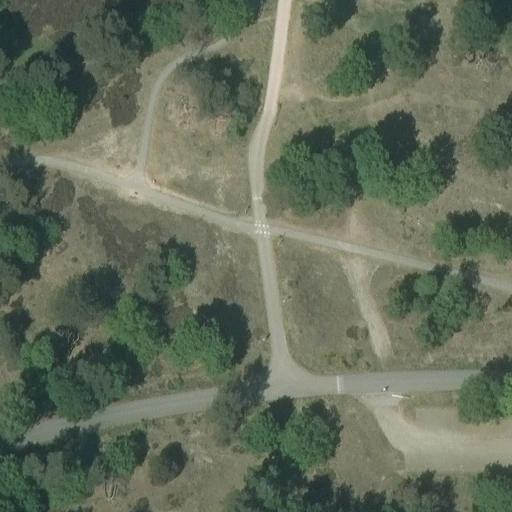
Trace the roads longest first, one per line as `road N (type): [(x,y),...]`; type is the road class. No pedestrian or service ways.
road 1 (unclassified): [(0,447),(129,415),(282,392)]
road 2 (unclassified): [(282,392),(252,169),(267,119)]
road 3 (track): [(286,0),(267,119),(350,101),(368,89)]
road 4 (unclassified): [(511,382),(382,386)]
